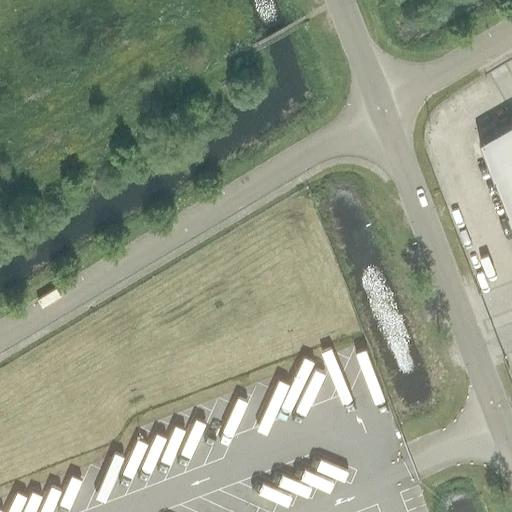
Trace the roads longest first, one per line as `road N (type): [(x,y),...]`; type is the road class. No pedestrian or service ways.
road 1 (unclassified): [(0,338),(380,111)]
road 2 (unclassified): [(511,455),(380,111)]
road 3 (unclassified): [(380,111),(511,31)]
